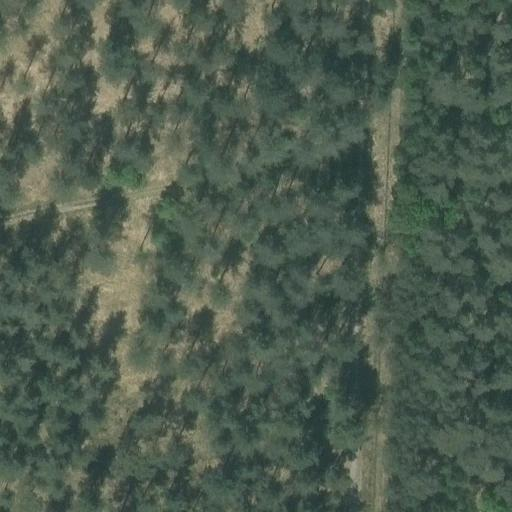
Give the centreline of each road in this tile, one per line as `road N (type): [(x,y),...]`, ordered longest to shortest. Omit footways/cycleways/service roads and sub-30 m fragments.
road 1 (track): [(350,511),(366,0)]
road 2 (track): [(0,224),(360,151)]
